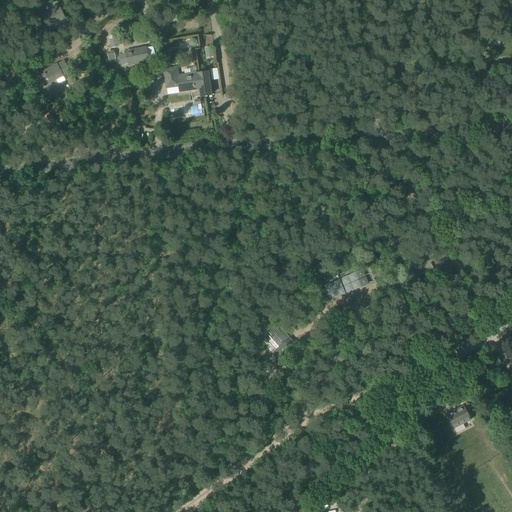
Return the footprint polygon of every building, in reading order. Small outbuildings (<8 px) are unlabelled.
[(42,14),(48,26),(65,19),(59,6),(42,14)] [(108,39),(110,48),(118,46),(116,37),(108,39)] [(126,53),(118,54),(121,65),(129,63),(129,64),(148,60),(146,46),(126,50),(126,53)] [(211,46),(205,47),(206,57),(213,56),(211,46)] [(476,57),(476,63),(480,67),(487,66),(490,62),(490,56),(487,52),(479,53),(476,57)] [(70,71),(65,62),(58,66),(57,65),(39,74),(40,75),(33,79),(39,88),(45,85),(63,75),(70,71)] [(199,89),(200,97),(211,95),(208,71),(179,75),(178,66),(164,69),(167,87),(179,86),(179,92),(199,89)] [(72,76),(67,79),(70,86),(76,83),(72,76)] [(454,284),(449,268),(438,271),(442,288),(454,284)] [(289,337),(274,322),(255,342),(259,346),(274,332),(285,342),(289,337)] [(323,362),(324,364),(330,372),(355,357),(348,347),(323,362)] [(447,415),(453,428),(470,419),(464,406),(447,415)]
